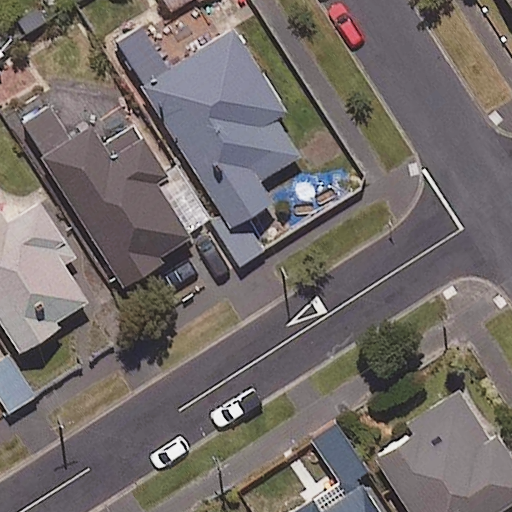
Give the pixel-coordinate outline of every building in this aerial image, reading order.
[(165,66),(138,25),(110,43),(230,225),(269,199),(256,180),(298,153),(273,116),(285,109),(229,24),(165,66)] [(121,279),(205,223),(212,218),(174,163),(167,167),(136,120),(102,143),(89,124),(70,137),(48,103),(16,124),(121,279)] [(5,220),(0,211),(0,322),(17,350),(89,306),(61,261),(72,255),(38,200),(5,220)] [(11,351),(0,358),(0,404),(7,415),(39,394),(11,351)] [(489,438),(457,387),(405,420),(413,432),(374,457),(408,511),(495,511),(511,501),(511,457),(496,433),(489,438)] [(379,511),(354,473),(293,511),(379,511)]
